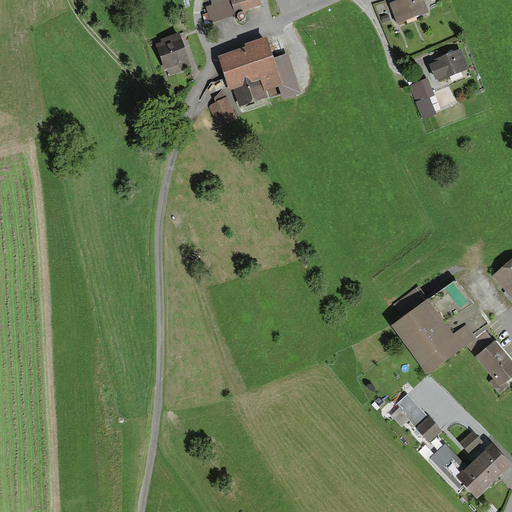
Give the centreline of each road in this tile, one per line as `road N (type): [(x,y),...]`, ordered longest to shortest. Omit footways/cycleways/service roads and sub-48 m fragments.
road 1 (residential): [(141,511),(159,408),(159,221),(176,132),(209,66),(232,41),(328,0)]
road 2 (track): [(67,0),(178,127)]
